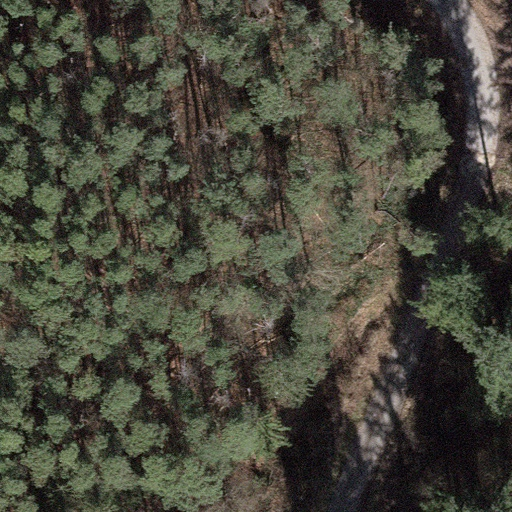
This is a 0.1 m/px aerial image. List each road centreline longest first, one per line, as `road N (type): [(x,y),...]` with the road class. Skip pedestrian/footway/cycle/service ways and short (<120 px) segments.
road 1 (track): [(23,511),(439,270)]
road 2 (track): [(341,511),(366,424),(439,270),(511,155)]
